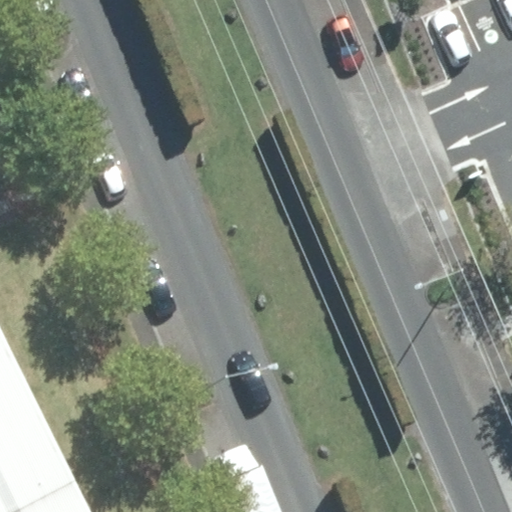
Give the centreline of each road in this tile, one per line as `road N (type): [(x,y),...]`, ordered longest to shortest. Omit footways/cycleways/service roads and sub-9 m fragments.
road 1 (unclassified): [(291,511),(79,0)]
road 2 (unclassified): [(257,0),(453,511)]
